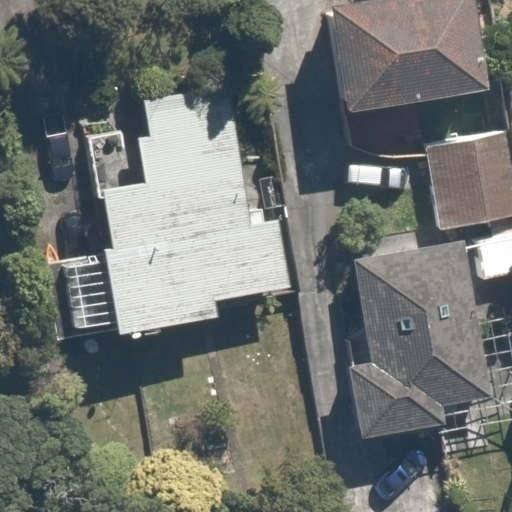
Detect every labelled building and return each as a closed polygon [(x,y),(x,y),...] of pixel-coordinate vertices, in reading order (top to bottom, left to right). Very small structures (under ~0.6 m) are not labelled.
[(469,6),(328,26),(343,132),(484,112),(469,6)] [(511,67),(503,68),(511,159),(511,67)] [(251,222),(226,96),(143,113),(150,145),(135,148),(145,194),(100,203),(112,261),(43,275),(58,348),(115,336),(120,360),(221,340),(214,307),(291,291),(276,217),(251,222)] [(511,285),(511,182),(507,144),(419,155),(429,238),(467,233),(474,290),(511,285)] [(466,256),(353,267),(363,365),(343,367),(351,444),(439,435),(437,412),(482,407),(466,256)]
